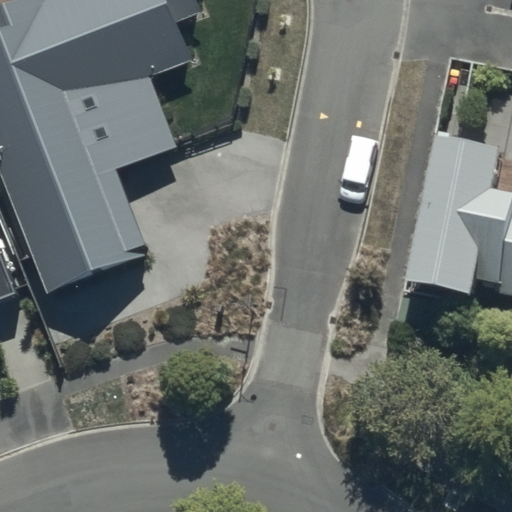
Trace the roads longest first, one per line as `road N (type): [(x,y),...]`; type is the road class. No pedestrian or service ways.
road 1 (residential): [(259,478),(352,57),(354,0)]
road 2 (residential): [(259,478),(117,477),(0,510)]
